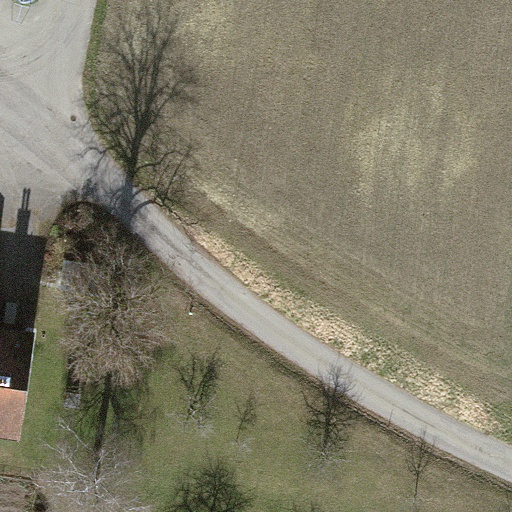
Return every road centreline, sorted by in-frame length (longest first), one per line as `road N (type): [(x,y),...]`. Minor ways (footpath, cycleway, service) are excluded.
road 1 (residential): [(511,463),(228,294),(0,94)]
road 2 (track): [(59,143),(83,0)]
